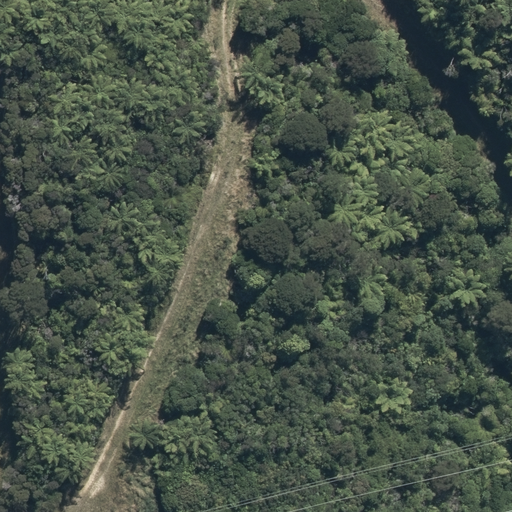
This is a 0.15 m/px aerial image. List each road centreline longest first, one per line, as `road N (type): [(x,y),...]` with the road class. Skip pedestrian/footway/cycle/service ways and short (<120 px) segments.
road 1 (track): [(225,0),(231,127),(224,172),(89,478),(62,511)]
road 2 (track): [(511,189),(372,0)]
